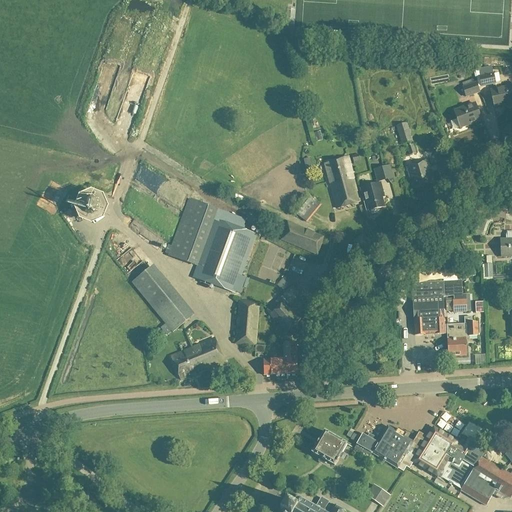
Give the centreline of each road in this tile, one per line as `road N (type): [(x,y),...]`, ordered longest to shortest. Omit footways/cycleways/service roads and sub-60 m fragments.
road 1 (unclassified): [(304,396),(309,368),(360,300),(511,169)]
road 2 (tertiary): [(0,442),(92,413),(263,399)]
road 3 (tertiary): [(511,383),(314,396)]
road 4 (track): [(189,0),(132,155)]
road 5 (unclassified): [(217,511),(263,441),(263,399)]
